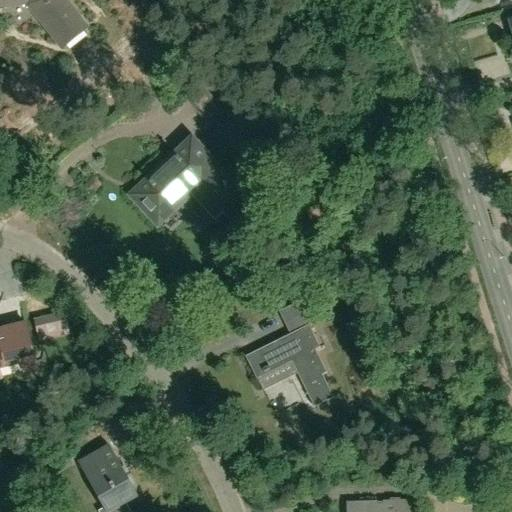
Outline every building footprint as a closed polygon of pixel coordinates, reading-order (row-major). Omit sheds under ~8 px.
[(87,29),(63,0),(0,0),(1,9),(30,5),(35,11),(33,13),(63,49),(87,29)] [(456,0),(456,15),(482,15),(481,0),(456,0)] [(244,195),(194,140),(133,196),(159,224),(193,193),(217,219),(225,211),(226,212),(244,195)] [(289,334),(246,355),(257,378),(291,362),(313,407),(333,398),(322,374),(326,372),(315,349),(320,347),(309,324),(312,323),(302,301),(279,312),(289,334)] [(38,342),(65,335),(60,314),(33,320),(38,342)] [(355,339),(368,332),(360,319),(348,326),(355,339)] [(38,367),(27,323),(0,329),(0,367),(23,362),(25,370),(38,367)] [(105,511),(109,511),(138,496),(109,445),(78,462),(105,511)] [(0,486),(19,497),(31,478),(10,465),(0,481),(0,486)] [(413,511),(413,502),(346,504),(346,511),(413,511)]
